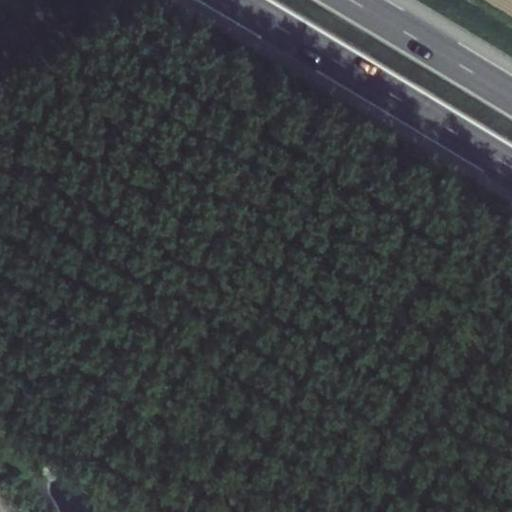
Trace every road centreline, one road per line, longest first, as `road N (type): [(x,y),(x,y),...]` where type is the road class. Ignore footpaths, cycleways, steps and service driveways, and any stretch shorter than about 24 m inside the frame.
road 1 (motorway): [(232,0),(511,167)]
road 2 (motorway): [(511,97),(349,0)]
